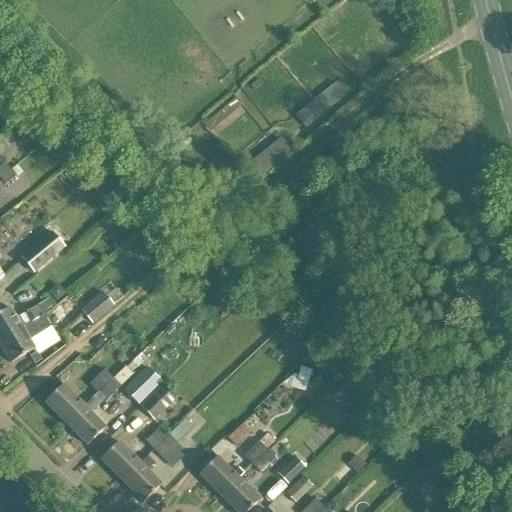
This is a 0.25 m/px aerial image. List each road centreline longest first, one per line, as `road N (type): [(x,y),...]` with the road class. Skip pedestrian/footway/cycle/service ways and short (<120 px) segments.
road 1 (track): [(456,36),(2,408)]
road 2 (tertiary): [(86,511),(0,423)]
